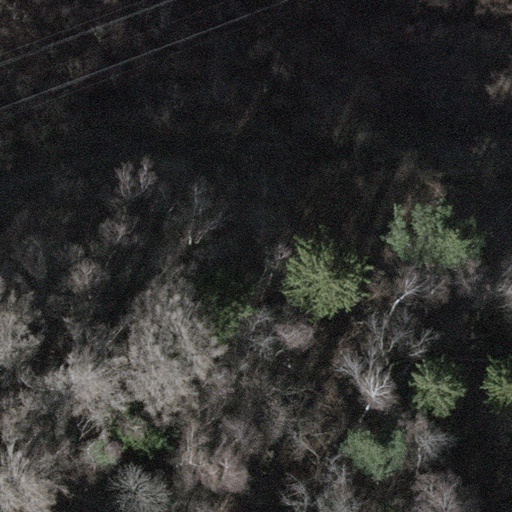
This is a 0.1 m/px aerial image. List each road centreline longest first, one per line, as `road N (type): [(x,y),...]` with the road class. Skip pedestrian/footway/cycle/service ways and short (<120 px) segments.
road 1 (motorway): [(0,254),(511,234)]
road 2 (motorway): [(511,16),(0,28)]
